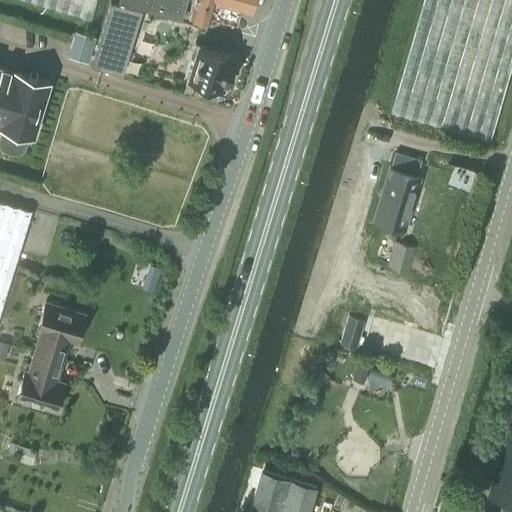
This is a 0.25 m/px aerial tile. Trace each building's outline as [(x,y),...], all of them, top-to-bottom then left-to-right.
[(30,0),(90,18),(95,0),(30,0)] [(120,74),(140,8),(115,0),(110,0),(91,64),(120,74)] [(124,0),(181,16),(185,0),(124,0)] [(215,0),(249,10),(252,0),(191,0),(188,11),(190,11),(190,17),(201,21),(206,17),(211,0),(215,0)] [(489,140),(511,59),(511,0),(421,0),(390,110),(489,140)] [(67,57),(88,64),(96,37),(79,32),(74,35),(66,33),(62,47),(67,57)] [(226,85),(236,55),(197,42),(185,79),(193,82),(192,87),(204,91),(205,86),(219,91),(221,84),(226,85)] [(0,66),(0,124),(3,125),(0,133),(0,136),(24,144),(27,133),(33,134),(49,81),(0,66)] [(402,229),(418,177),(388,168),(372,219),(402,229)] [(0,309),(30,210),(0,200),(0,309)] [(406,269),(412,248),(394,242),(387,264),(406,269)] [(35,333),(29,353),(57,361),(63,341),(71,343),(79,315),(40,303),(31,332),(35,333)] [(57,361),(29,353),(23,373),(19,372),(11,400),(50,412),(59,383),(51,381),(57,361)] [(511,511),(511,408),(486,496),(499,500),(495,511),(483,511),(472,509),(471,511),(511,511)] [(304,511),(313,486),(260,471),(248,511),(304,511)]
